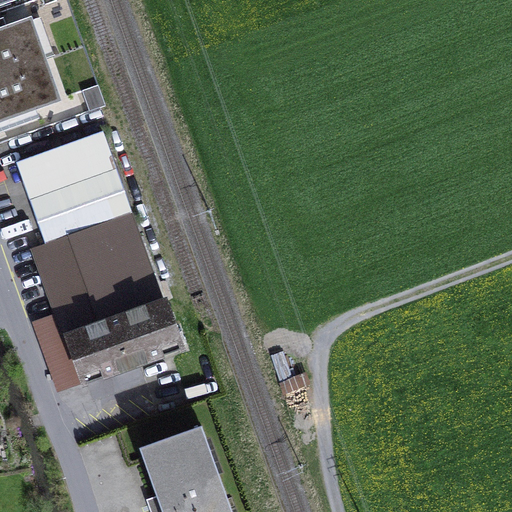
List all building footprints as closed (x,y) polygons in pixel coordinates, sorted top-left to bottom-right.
[(45,58),(54,55),(41,18),(31,22),(45,58)] [(0,30),(0,76),(45,60),(45,58),(31,22),(31,20),(6,29),(0,30)] [(35,110),(60,101),(45,60),(0,76),(0,131),(21,124),(18,116),(35,110)] [(83,92),(90,112),(106,106),(98,86),(83,92)] [(21,124),(38,118),(35,110),(18,116),(21,124)] [(138,360),(178,346),(103,133),(17,163),(29,198),(46,244),(37,247),(58,308),(59,307),(70,303),(72,308),(61,312),(85,379),(125,365),(126,370),(133,367),(140,365),(138,360)] [(61,312),(72,308),(70,303),(59,307),(61,312)] [(86,384),(85,379),(61,312),(34,321),(60,393),(86,384)] [(138,360),(140,365),(180,351),(178,346),(138,360)] [(85,379),(86,384),(126,370),(125,365),(85,379)] [(281,365),(276,367),(281,382),(287,380),(281,365)] [(285,387),(289,397),(307,390),(302,380),(285,387)] [(232,511),(202,426),(140,448),(157,497),(162,511),(232,511)] [(162,511),(157,497),(147,500),(151,511),(162,511)]
